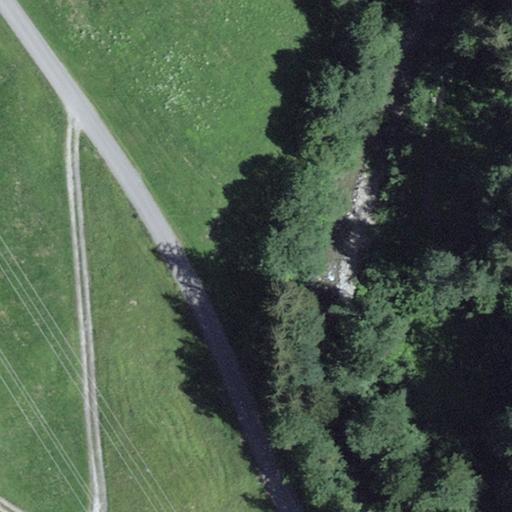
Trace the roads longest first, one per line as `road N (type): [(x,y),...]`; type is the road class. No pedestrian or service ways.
road 1 (tertiary): [(295,511),(228,359),(144,205),(3,0)]
road 2 (track): [(96,511),(67,145),(77,103)]
